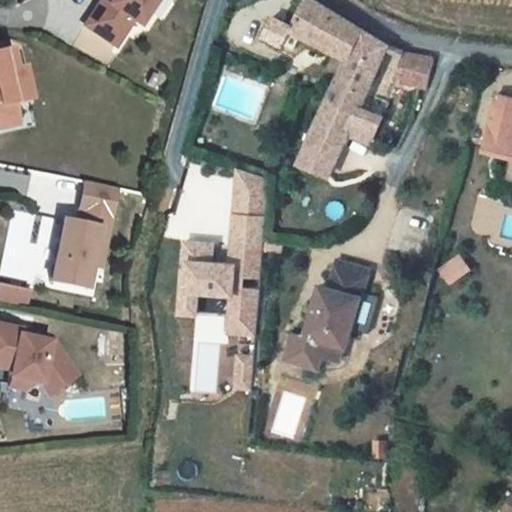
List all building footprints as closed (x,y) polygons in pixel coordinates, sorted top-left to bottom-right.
[(101,0),(100,3),(95,0),(86,16),(83,14),(67,40),(98,60),(114,35),(121,39),(142,5),(152,11),(158,0),(101,0)] [(289,9),(273,43),(315,63),(309,77),(320,82),(316,90),(318,90),(340,38),(289,9)] [(266,60),(273,43),(255,35),(248,52),(266,60)] [(366,52),(340,38),(318,90),(344,101),(338,116),(354,123),(354,124),(361,127),(354,141),(358,143),(368,118),(344,109),(366,52)] [(372,85),(398,96),(402,98),(409,69),(399,68),(387,63),(380,60),(372,85)] [(3,76),(0,76),(0,132),(1,133),(0,129),(0,110),(11,108),(3,76)] [(316,90),(307,111),(335,122),(338,116),(344,101),(318,90),(316,90)] [(503,103),(480,97),(464,155),(493,163),(488,183),(511,189),(511,141),(495,137),(503,103)] [(335,122),(307,111),(291,153),(322,166),(333,134),(354,141),(361,127),(354,124),(354,123),(338,116),(335,122)] [(32,198),(55,201),(58,180),(35,177),(32,198)] [(184,306),(213,308),(210,343),(239,346),(252,190),(224,181),(216,278),(199,277),(201,258),(173,255),(166,327),(182,328),(184,306)] [(61,220),(67,221),(65,234),(46,230),(34,292),(71,299),(76,275),(85,276),(99,197),(66,191),(61,220)] [(468,239),(478,242),(485,216),(488,207),(478,204),(468,239)] [(270,371),(293,377),(296,363),(306,366),(320,370),(324,357),(327,356),(333,334),(344,297),(349,279),(319,270),(311,298),(304,295),(290,346),(277,343),(270,371)] [(0,300),(30,305),(33,289),(0,283),(0,300)] [(344,297),(333,334),(351,339),(361,302),(344,297)] [(0,344),(0,403),(33,411),(60,392),(37,358),(19,355),(20,349),(4,345),(0,344)] [(234,354),(235,391),(255,390),(254,353),(234,354)] [(306,366),(296,363),(293,377),(303,379),(306,366)] [(499,511),(511,511),(511,506),(506,502),(499,511)]
